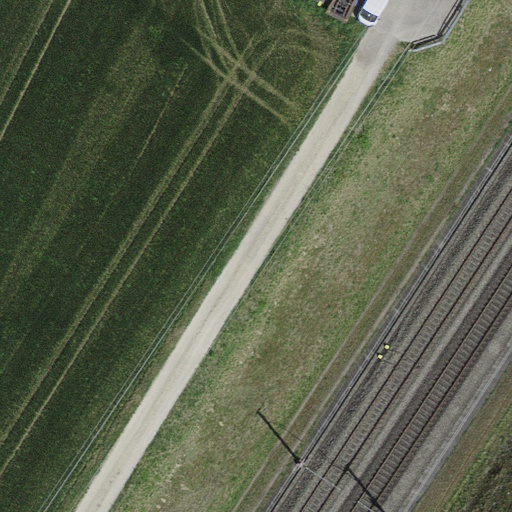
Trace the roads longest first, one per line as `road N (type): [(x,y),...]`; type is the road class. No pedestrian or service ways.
road 1 (track): [(84,511),(380,56),(385,0)]
road 2 (track): [(511,105),(242,511)]
